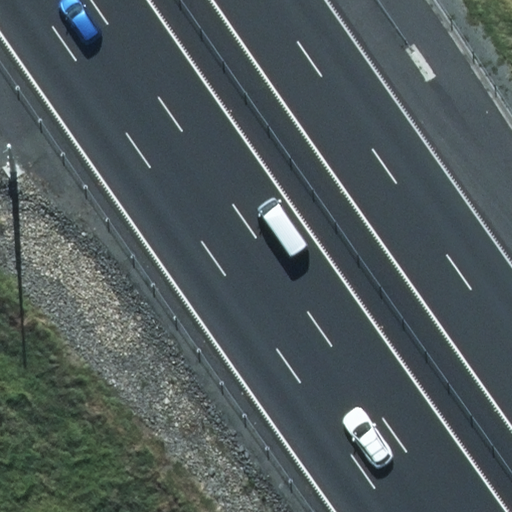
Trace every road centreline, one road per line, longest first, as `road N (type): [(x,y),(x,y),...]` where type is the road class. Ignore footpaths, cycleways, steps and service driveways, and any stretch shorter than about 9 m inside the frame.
road 1 (motorway): [(457,511),(87,0)]
road 2 (motorway): [(296,0),(511,315)]
